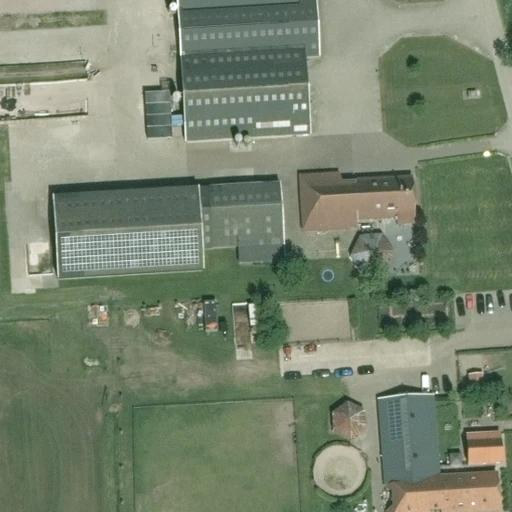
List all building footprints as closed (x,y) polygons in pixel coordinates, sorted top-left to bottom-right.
[(178,0),(182,56),(188,146),(310,138),(305,60),(319,59),(316,0),(178,0)] [(0,123),(19,122),(17,94),(0,95),(0,123)] [(349,153),(396,151),(395,121),(368,122),(368,119),(348,120),(349,153)] [(7,183),(37,181),(35,152),(4,154),(7,183)] [(342,185),(340,176),(300,178),(303,231),(357,228),(357,220),(396,218),(396,225),(414,225),(411,179),(357,182),(354,184),(342,185)] [(284,262),(280,185),(208,189),(211,250),(238,248),(239,264),(284,262)] [(208,189),(53,200),(58,280),(205,271),(204,250),(211,250),(208,189)] [(433,399),(378,402),(385,511),(497,511),(495,475),(438,478),(433,399)] [(354,410),(328,417),(332,435),(358,428),(354,410)] [(498,435),(467,437),(469,466),(500,464),(498,435)]
